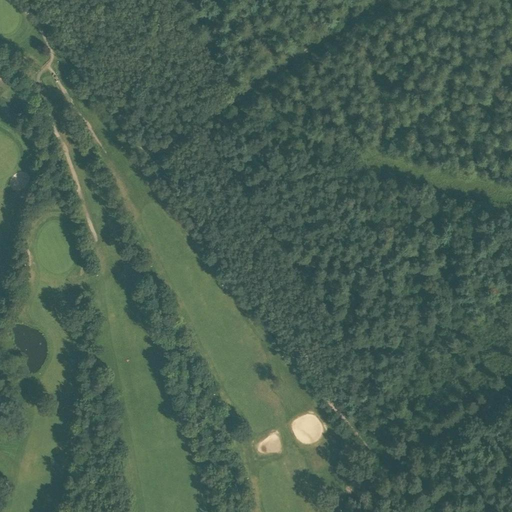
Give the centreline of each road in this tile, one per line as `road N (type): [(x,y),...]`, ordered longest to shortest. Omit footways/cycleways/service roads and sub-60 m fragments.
road 1 (track): [(386,473),(30,0)]
road 2 (track): [(378,0),(145,154)]
road 3 (track): [(386,473),(511,385)]
